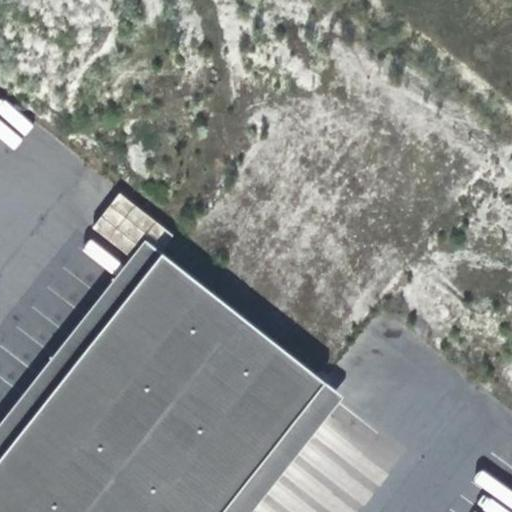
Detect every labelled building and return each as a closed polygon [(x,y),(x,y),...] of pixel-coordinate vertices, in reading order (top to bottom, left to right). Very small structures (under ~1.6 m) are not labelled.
[(142,239),(0,418),(0,462),(167,256),(142,239)] [(88,241),(81,252),(113,271),(120,261),(88,241)] [(0,511),(222,511),(326,383),(167,256),(0,462),(0,511)] [(222,511),(253,511),(344,398),(326,383),(222,511)] [(511,491),(481,473),(475,483),(511,506),(511,491)]
